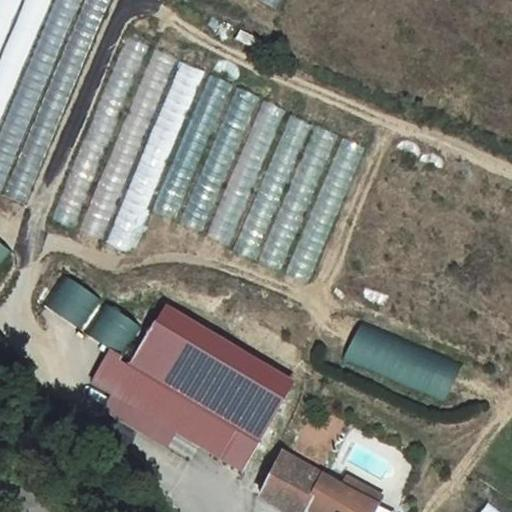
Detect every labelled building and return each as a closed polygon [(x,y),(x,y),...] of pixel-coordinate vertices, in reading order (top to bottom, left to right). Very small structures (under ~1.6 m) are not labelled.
[(0,0),(0,189),(30,201),(105,0),(0,0)] [(56,218),(77,226),(145,42),(124,35),(56,218)] [(229,245),(282,107),(258,98),(205,235),(229,245)] [(280,269),(332,131),(313,123),(314,121),(288,111),(235,251),(280,269)] [(341,136),(285,273),(308,282),(364,145),(341,136)] [(57,276),(45,310),(83,323),(95,290),(57,276)] [(174,390),(238,428),(260,440),(295,382),(165,305),(130,364),(174,390)] [(344,358),(445,402),(462,364),(361,320),(344,358)] [(158,418),(174,390),(130,364),(104,350),(88,378),(114,393),(158,418)] [(222,457),(238,428),(174,390),(158,418),(179,431),(222,457)] [(158,418),(114,393),(105,408),(170,447),(179,431),(158,418)] [(238,428),(222,457),(243,469),(260,440),(238,428)] [(389,511),(284,458),(280,467),(273,482),(262,506),(273,511),(389,511)]
